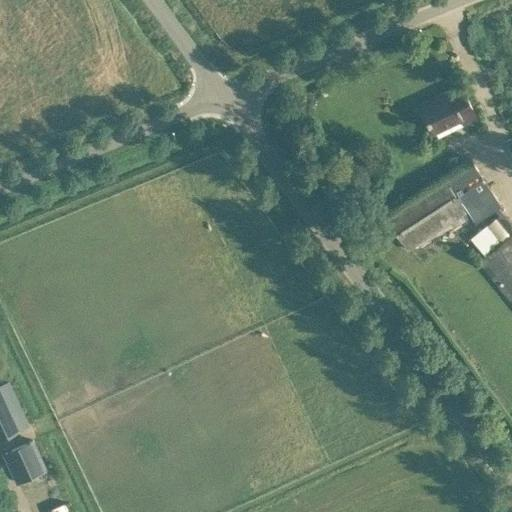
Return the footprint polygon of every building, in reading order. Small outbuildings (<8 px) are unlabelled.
[(421,103),(423,105),(428,117),(427,118),(429,122),(430,122),(434,130),(462,117),(464,122),(477,116),(461,83),(421,103)] [(500,204),(473,162),(387,217),(408,249),(468,209),(475,220),(500,204)] [(511,234),(495,248),(480,260),(511,300),(511,234)] [(0,387),(0,435),(0,436),(18,428),(0,387)] [(33,439),(4,452),(17,481),(46,468),(33,439)]
